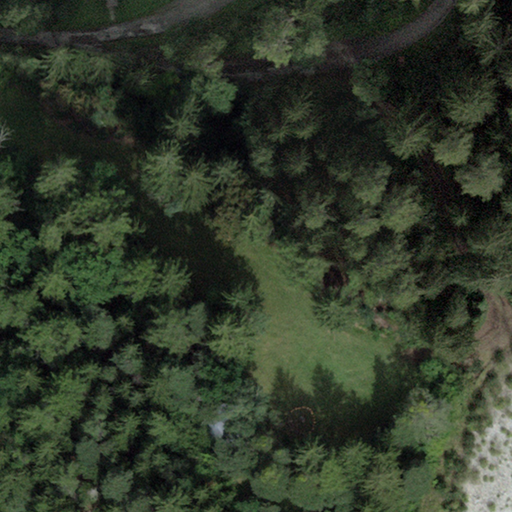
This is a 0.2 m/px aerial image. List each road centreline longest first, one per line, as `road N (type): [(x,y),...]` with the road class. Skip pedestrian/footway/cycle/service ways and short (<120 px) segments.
road 1 (track): [(76,43),(181,71),(337,63),(403,38),(455,0)]
road 2 (track): [(76,43),(216,0)]
